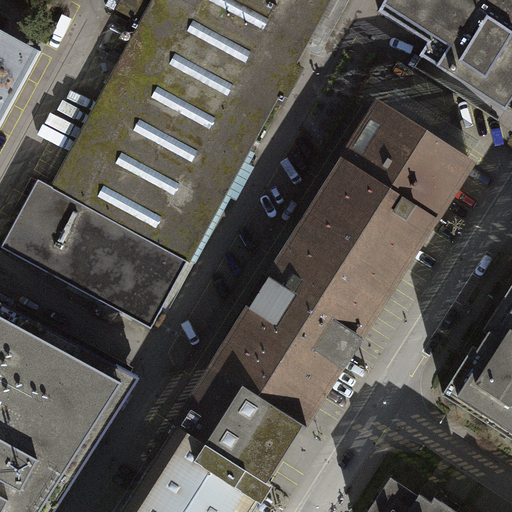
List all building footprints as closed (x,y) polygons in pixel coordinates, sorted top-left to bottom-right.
[(117,0),(113,9),(138,22),(48,187),(34,179),(0,241),(0,248),(146,328),(275,91),(283,96),(297,69),(289,65),(303,40),(324,0),(117,0)] [(324,0),(303,40),(318,48),(343,0),(324,0)] [(511,0),(381,0),(375,12),(424,43),(415,57),(501,110),(507,102),(511,93),(511,0)] [(0,120),(37,53),(0,32),(0,120)] [(396,90),(385,109),(468,162),(480,143),(396,90)] [(336,162),(338,163),(429,221),(429,222),(468,162),(385,109),(374,102),(336,162)] [(338,163),(209,365),(300,423),(429,221),(338,163)] [(511,278),(441,394),(511,438),(511,278)] [(135,377),(0,304),(0,511),(48,511),(72,475),(135,377)] [(263,480),(300,423),(209,365),(114,511),(244,511),(265,481),(263,480)] [(459,511),(421,488),(417,494),(388,476),(364,511),(459,511)]
